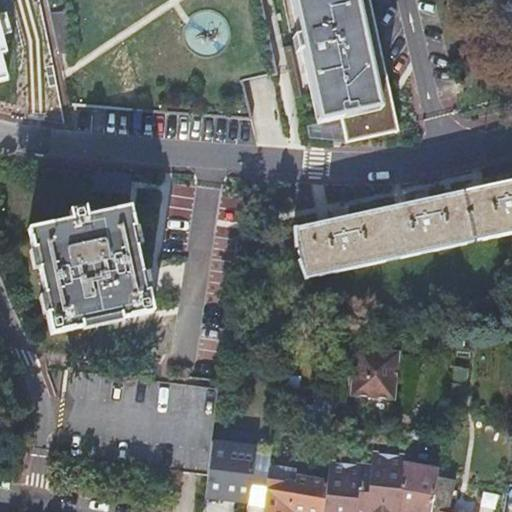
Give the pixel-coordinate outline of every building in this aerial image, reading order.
[(0,0),(0,81),(8,80),(7,78),(3,59),(22,54),(22,53),(21,53),(9,0),(0,0)] [(290,0),(317,125),(339,121),(345,145),(396,134),(367,0),(290,0)] [(496,187),(466,193),(459,247),(511,235),(511,183),(511,184),(509,175),(511,174),(511,173),(492,177),(493,179),(494,178),(496,187)] [(459,247),(466,193),(429,201),(427,193),(429,193),(428,191),(410,195),(410,197),(412,196),(414,205),(348,219),(347,211),(349,210),(348,209),(329,213),(329,214),(331,214),(333,222),(294,231),(295,249),(297,248),(301,263),(298,264),(305,281),(459,247)] [(73,220),(30,229),(33,250),(36,249),(49,312),(46,313),(50,333),(84,326),(83,323),(118,316),(121,319),(152,312),(148,292),(145,293),(133,231),(135,231),(130,209),(89,217),(87,208),(71,212),(73,220)] [(282,318),(252,314),(250,340),(280,343),(282,318)] [(398,357),(356,352),(351,398),(393,403),(398,357)] [(34,453),(208,477),(218,390),(22,363),(10,362),(24,395),(26,401),(29,412),(29,423),(25,452),(34,453)] [(443,383),(440,407),(459,409),(462,385),(443,383)] [(322,451),(330,452),(330,445),(322,444),(322,451)] [(251,507),(255,466),(257,451),(214,448),(207,505),(251,508),(251,507)] [(396,511),(398,501),(402,466),(403,460),(372,456),(370,470),(328,466),(326,485),(324,504),(323,511),(396,511)] [(255,466),(251,507),(265,510),(264,511),(323,511),(324,504),(326,485),(296,480),(295,480),(294,485),(269,481),(268,481),(268,480),(270,468),(255,466)] [(396,511),(427,511),(432,479),(432,478),(432,471),(402,466),(398,501),(396,511)] [(296,472),(270,468),(268,480),(268,481),(269,481),(294,485),(295,480),(296,472)] [(451,482),(432,478),(432,479),(431,487),(427,511),(494,511),(497,495),(477,492),(474,511),(445,511),(450,490),(451,482)]
